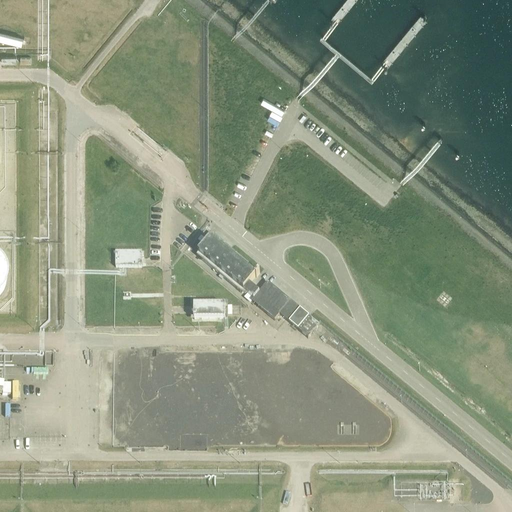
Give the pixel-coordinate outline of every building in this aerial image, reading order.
[(319,326),(291,302),(290,303),(268,284),(259,294),(249,285),(255,278),(256,279),(260,275),(258,273),(213,236),(207,243),(196,257),(241,294),(243,292),(253,300),(251,303),(252,304),(252,303),(257,307),(258,308),(263,312),(262,312),(263,313),(264,312),(268,316),(268,317),(269,317),(274,321),(273,321),(274,322),(279,316),(285,321),(308,340),(319,326)] [(142,268),(142,253),(116,253),(116,268),(142,268)] [(9,283),(9,277),(8,273),(6,269),(4,265),(1,262),(0,261),(0,300),(2,298),(6,294),(8,288),(9,283)] [(127,304),(127,288),(108,288),(108,304),(127,304)] [(224,320),(225,306),(194,306),(194,320),(224,320)] [(2,385),(3,373),(0,373),(0,393),(2,393),(2,396),(9,396),(10,385),(2,385)]
